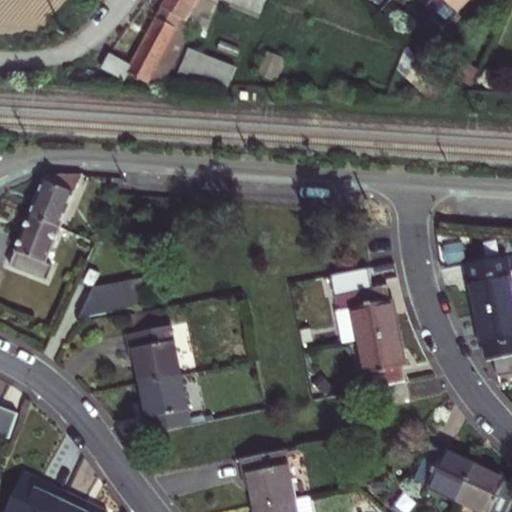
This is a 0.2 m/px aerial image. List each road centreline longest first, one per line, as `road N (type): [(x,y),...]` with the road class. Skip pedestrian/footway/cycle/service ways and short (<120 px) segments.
road 1 (residential): [(409,182),(65,155),(0,168)]
road 2 (residential): [(511,435),(442,342),(416,259),(409,182)]
road 3 (residential): [(0,358),(64,401),(149,511)]
